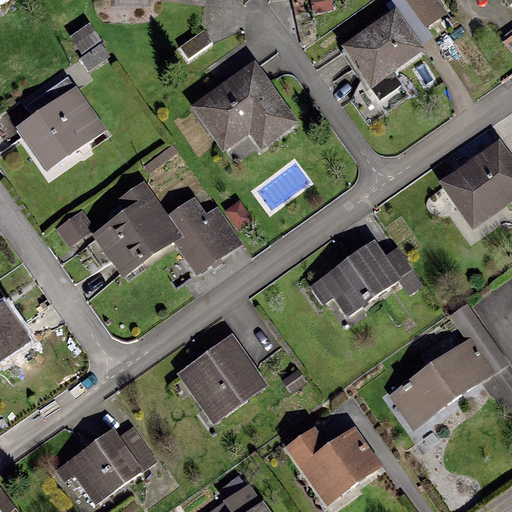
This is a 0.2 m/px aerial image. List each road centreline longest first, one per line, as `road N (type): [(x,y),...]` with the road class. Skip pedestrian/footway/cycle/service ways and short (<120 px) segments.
road 1 (residential): [(111,373),(511,91)]
road 2 (residential): [(111,373),(0,209)]
road 3 (residential): [(0,453),(111,373)]
